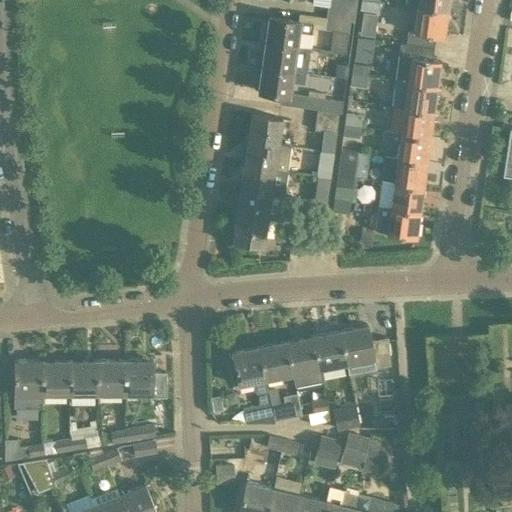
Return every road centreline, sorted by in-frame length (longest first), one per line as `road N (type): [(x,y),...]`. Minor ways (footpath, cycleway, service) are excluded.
road 1 (residential): [(185,303),(230,0)]
road 2 (residential): [(29,317),(0,26)]
road 3 (residential): [(447,281),(484,0)]
road 4 (residential): [(185,303),(447,281)]
road 5 (residential): [(193,511),(185,303)]
road 6 (residential): [(29,317),(185,303)]
